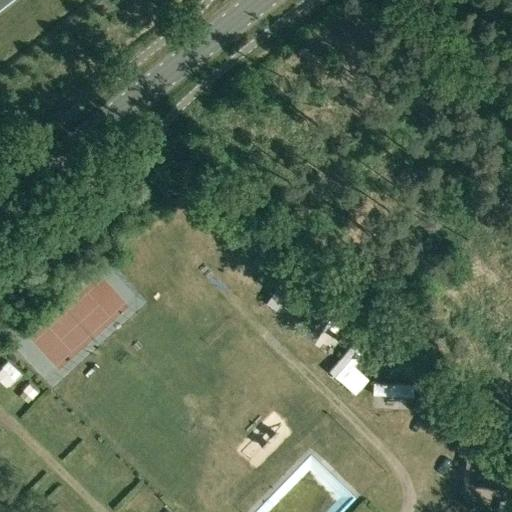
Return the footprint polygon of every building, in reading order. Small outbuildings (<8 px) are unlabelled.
[(285,305),(293,292),(281,285),(273,298),(285,305)] [(347,327),(353,304),(339,300),(333,323),(347,327)] [(323,312),(312,329),(325,338),(336,321),(323,312)] [(359,339),(336,365),(349,376),(372,350),(359,339)] [(423,391),(423,377),(380,377),(380,390),(423,391)]
